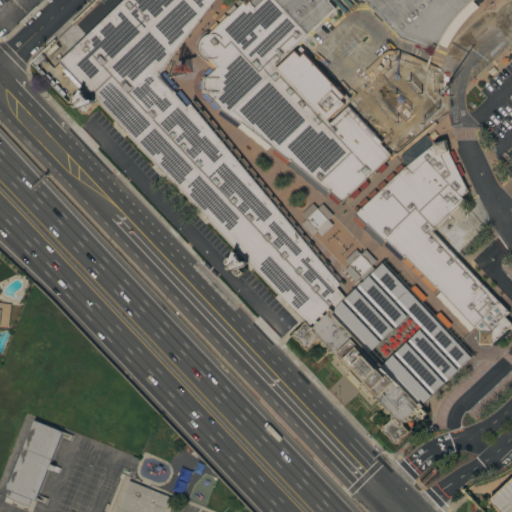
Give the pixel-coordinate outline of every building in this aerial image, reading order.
[(340,284),(336,287),(345,298),(342,300),(381,341),(370,351),(383,364),(393,354),(431,395),(422,404),(424,405),(420,409),(419,407),(416,410),(417,412),(414,415),(413,414),(410,417),(411,418),(408,421),(407,419),(403,423),(404,424),(403,425),(409,431),(405,435),(404,434),(400,438),(400,439),(397,443),(395,442),(394,443),(390,439),(391,438),(387,433),(386,434),(382,430),(383,429),(382,428),(386,423),(387,424),(391,420),(391,419),(392,418),(392,417),(393,415),(390,412),(389,414),(385,410),(387,408),(384,405),(382,407),(379,403),(381,402),(378,399),(376,400),(373,396),(374,395),(371,392),(370,394),(366,390),(368,388),(365,385),(363,387),(360,383),(362,381),(352,371),(350,373),(347,370),(349,368),(346,365),(344,367),(341,363),(343,361),(340,358),(338,360),(334,356),(336,355),(333,351),(331,353),(328,350),(330,348),(327,345),(325,346),(322,343),(324,341),(321,338),(319,340),(318,339),(316,341),(316,340),(311,344),(312,345),(308,349),(306,348),(305,349),(301,345),(302,344),(298,339),(297,340),(293,336),(294,335),(293,333),(297,329),(298,330),(302,326),(302,325),(305,321),(290,305),(288,307),(285,303),(286,302),(282,298),(281,299),(278,296),(280,294),(248,260),(247,261),(248,264),(240,266),(242,272),(239,276),(237,274),(236,276),(232,271),(233,270),(229,266),(228,267),(224,263),(225,262),(224,261),(228,257),(233,258),(236,251),(239,252),(208,218),(206,220),(202,216),(204,215),(201,211),(199,212),(196,209),(197,208),(167,174),(165,176),(161,173),(163,171),(160,167),(158,169),(155,166),(156,164),(126,130),(124,133),(120,129),(122,128),(118,124),(117,125),(114,122),(116,121),(98,102),(86,113),(84,112),(83,113),(79,109),(80,108),(76,104),(75,105),(71,101),(72,99),(71,98),(84,87),(60,61),(124,0),(214,0),(159,74),(187,106),(190,103),(340,284)] [(218,67),(198,46),(245,0),(472,0),(458,14),(446,30),(436,50),(400,37),(364,0),(328,0),(335,7),(275,64),(278,67),(331,123),(398,58),(429,69),(425,87),(425,101),(437,114),(421,129),(412,131),(405,136),(398,143),(393,152),(341,201),(291,159),(290,161),(242,121),(240,123),(194,90),(218,67)] [(329,121),(278,67),(295,50),(301,56),(303,54),(343,95),(345,94),(349,98),(345,102),(347,103),(329,121)] [(505,316),(511,324),(493,343),(493,345),(490,345),(490,344),(481,344),(479,344),(479,342),(479,332),(479,330),(405,255),(404,256),(386,239),(385,240),(368,223),(366,225),(355,214),(405,166),(433,144),(433,142),(434,142),(435,143),(445,140),(468,190),(461,196),(465,200),(460,204),(466,211),(464,213),(465,214),(457,221),(450,213),(432,230),(498,302),(499,301),(509,311),(505,316)] [(305,219),(317,208),(328,219),(315,231),(305,219)] [(349,265),(362,252),(373,263),(360,276),(349,265)] [(472,357),(461,367),(372,273),(383,263),(472,357)] [(408,316),(396,327),(357,286),(369,275),(408,316)] [(383,340),(344,300),(356,289),(394,329),(383,340)] [(0,301),(11,303),(8,326),(0,325),(0,301)] [(458,370),(447,380),(409,339),(420,329),(458,370)] [(445,382),(434,393),(395,353),(407,342),(445,382)] [(34,420),(63,431),(50,463),(60,468),(58,473),(48,469),(35,500),(31,498),(28,505),(5,496),(8,488),(7,488),(34,420)] [(511,511),(500,511),(489,500),(511,478),(511,511)] [(162,511),(116,511),(129,480),(169,497),(162,511)]
